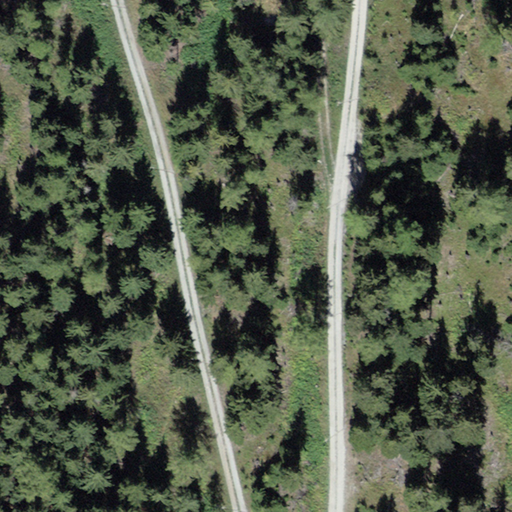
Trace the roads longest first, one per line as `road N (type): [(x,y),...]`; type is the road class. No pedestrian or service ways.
road 1 (track): [(118,0),(171,197),(238,511)]
road 2 (track): [(334,511),(335,235),(360,0)]
